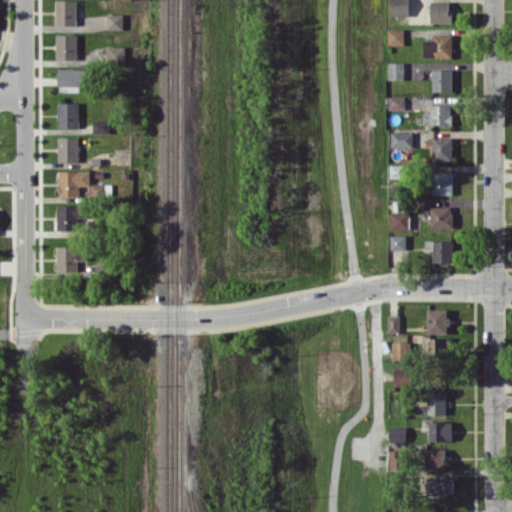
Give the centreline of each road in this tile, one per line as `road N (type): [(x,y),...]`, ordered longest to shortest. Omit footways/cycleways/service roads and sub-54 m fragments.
road 1 (residential): [(493,0),(499,511)]
road 2 (residential): [(26,318),(212,318),(354,292)]
road 3 (residential): [(24,0),(26,318)]
road 4 (residential): [(354,292),(511,285)]
